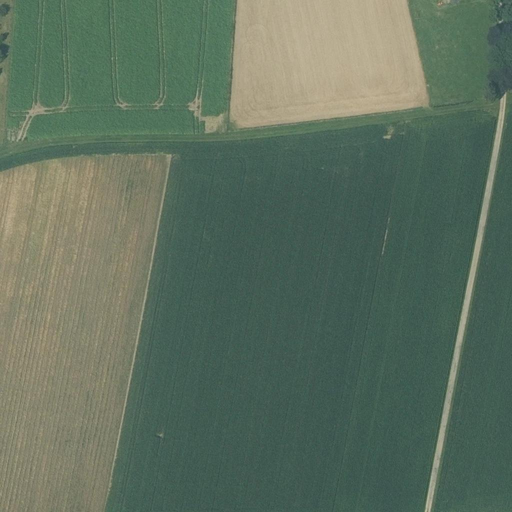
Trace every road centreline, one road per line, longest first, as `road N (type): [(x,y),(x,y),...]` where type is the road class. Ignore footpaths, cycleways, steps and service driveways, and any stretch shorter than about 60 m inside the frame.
road 1 (track): [(428,511),(503,111),(497,0)]
road 2 (track): [(511,96),(222,135),(57,139),(0,153)]
